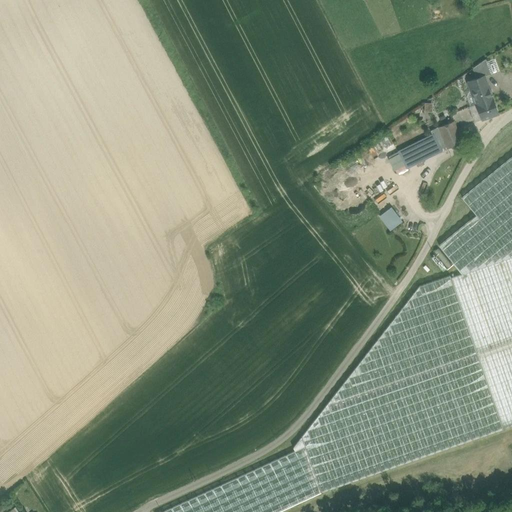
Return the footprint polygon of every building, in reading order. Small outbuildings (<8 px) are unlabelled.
[(492,97),(484,76),(469,81),(467,84),(470,90),(472,91),(474,96),(477,95),(479,102),(476,103),(476,104),(469,106),(475,122),(482,119),(482,120),(498,114),(492,97)] [(454,121),(438,127),(439,127),(446,146),(447,149),(462,142),(454,121)] [(446,146),(439,127),(438,127),(432,130),(433,134),(441,149),(446,146)] [(433,134),(399,151),(407,166),(441,149),(433,134)] [(511,156),(462,197),(476,215),(439,245),(462,274),(511,256),(511,156)] [(390,208),(380,215),(387,224),(393,220),(397,217),(390,208)] [(393,220),(387,224),(390,228),(396,224),(393,220)] [(511,256),(462,274),(451,278),(450,275),(419,286),(302,436),(321,492),(511,426),(511,256)] [(302,436),(293,447),(295,451),(161,511),(278,511),(321,492),(302,436)]
